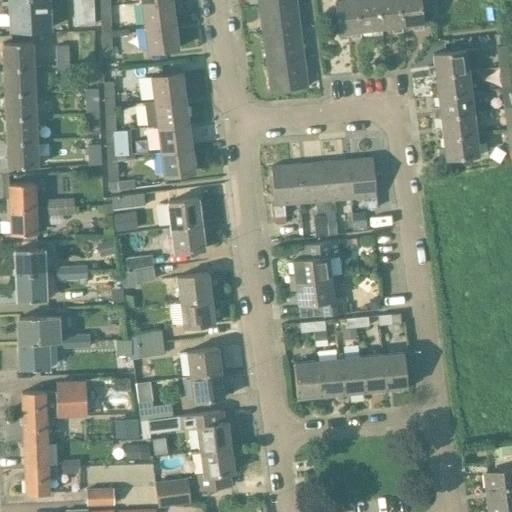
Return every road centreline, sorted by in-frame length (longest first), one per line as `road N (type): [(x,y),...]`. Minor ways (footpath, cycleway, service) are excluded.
road 1 (residential): [(440,415),(396,124),(376,110),(236,122)]
road 2 (residential): [(271,428),(236,122)]
road 3 (residential): [(271,428),(440,415)]
road 4 (residential): [(236,122),(218,0)]
